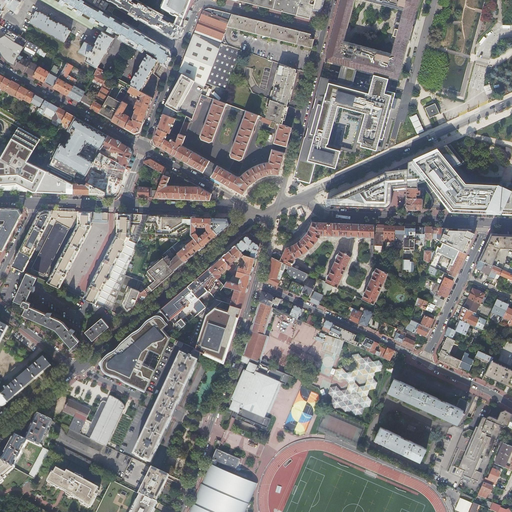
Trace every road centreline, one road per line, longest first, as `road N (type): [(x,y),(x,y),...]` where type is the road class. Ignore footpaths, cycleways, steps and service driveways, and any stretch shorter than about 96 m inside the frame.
road 1 (residential): [(141,146),(197,4),(323,30)]
road 2 (tertiary): [(256,283),(179,511)]
road 3 (tertiary): [(315,189),(511,101)]
road 4 (secondary): [(76,367),(239,230)]
road 5 (residential): [(256,283),(424,360)]
road 6 (secondary): [(322,214),(487,222)]
road 7 (residential): [(141,146),(1,67)]
road 8 (tertiary): [(323,30),(292,151)]
